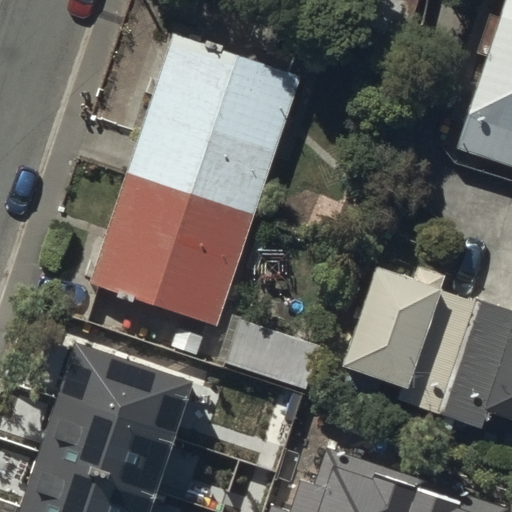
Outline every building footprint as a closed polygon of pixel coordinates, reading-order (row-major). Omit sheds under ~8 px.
[(511,0),(482,0),(436,135),(452,160),(511,179),(511,0)] [(173,6),(81,274),(210,314),(301,50),(173,6)] [(442,262),(368,239),(335,348),(399,368),(394,387),(474,412),(479,393),(511,402),(511,288),(508,287),(506,295),(438,275),(442,262)] [(21,511),(150,511),(193,382),(76,344),(21,511)] [(363,451),(320,437),(311,464),(294,458),(282,495),(269,491),(262,511),(489,511),(495,493),(449,478),(452,471),(366,443),(363,451)]
